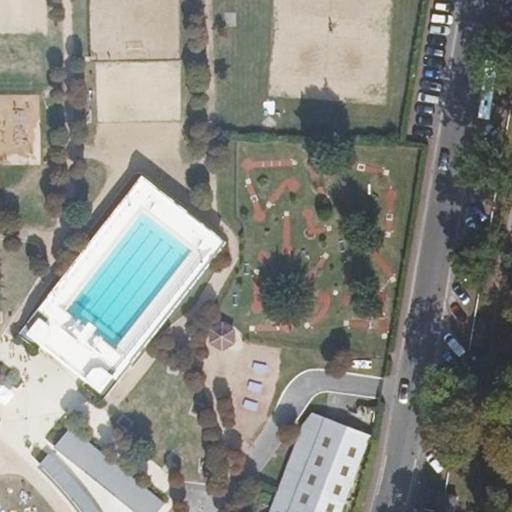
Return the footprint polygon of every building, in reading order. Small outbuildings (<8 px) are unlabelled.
[(139,180),(23,330),(108,396),(223,246),(139,180)] [(211,330),(210,344),(221,349),(230,342),(230,332),(222,325),(211,330)] [(339,511),(374,423),(319,402),(301,428),(269,511),(339,511)] [(118,474),(122,481),(141,511),(151,511),(136,483),(129,472),(72,424),(66,432),(118,474)] [(129,511),(121,497),(107,479),(101,470),(65,433),(55,444),(82,475),(95,489),(110,511),(98,511),(89,498),(67,472),(48,453),(39,464),(43,469),(52,478),(79,508),(81,511),(129,511)] [(456,511),(459,496),(440,493),(437,511),(456,511)]
